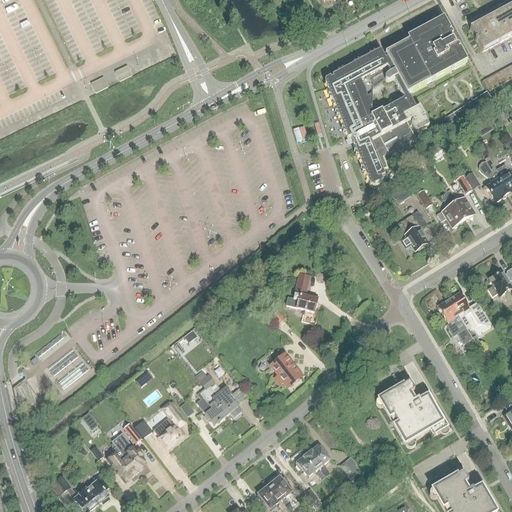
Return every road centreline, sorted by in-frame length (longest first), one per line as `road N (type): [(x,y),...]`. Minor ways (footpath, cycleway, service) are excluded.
road 1 (residential): [(176,511),(317,401),(401,305)]
road 2 (residential): [(511,489),(401,305)]
road 3 (residential): [(401,305),(360,246),(323,156)]
road 4 (tertiary): [(64,183),(211,104)]
road 5 (tertiary): [(336,42),(261,71),(215,102)]
road 6 (tertiary): [(215,102),(271,81),(336,42)]
road 7 (residential): [(408,292),(511,227)]
